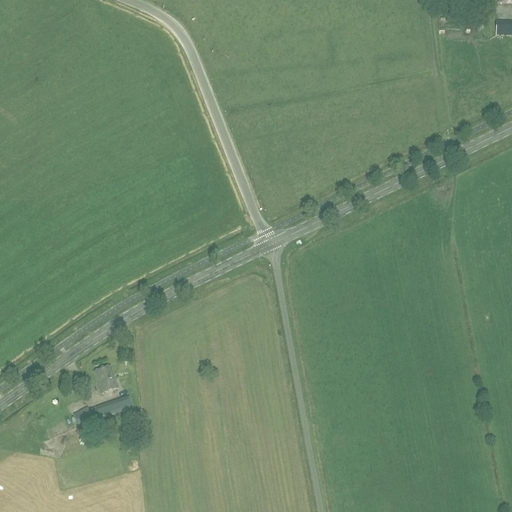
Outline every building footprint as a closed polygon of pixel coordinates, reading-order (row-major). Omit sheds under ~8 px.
[(511,36),(511,21),(496,21),(495,36),(511,36)] [(101,395),(118,389),(110,366),(93,372),(101,395)] [(133,411),(132,408),(135,407),(131,396),(92,410),(96,421),(124,411),(125,415),(132,413),(131,412),(133,411)] [(88,422),(93,420),(87,408),(73,415),(77,423),(79,427),(88,422)] [(105,432),(115,429),(111,418),(101,422),(105,432)]
